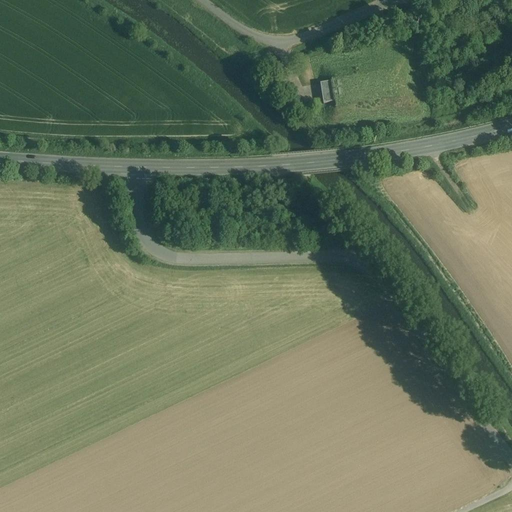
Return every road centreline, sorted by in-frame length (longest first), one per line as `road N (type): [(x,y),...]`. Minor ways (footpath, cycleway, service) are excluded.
road 1 (unclassified): [(135,168),(136,212),(160,253),(331,255),(365,265),(511,461)]
road 2 (secondary): [(135,168),(357,158),(511,127)]
road 3 (unclassified): [(201,0),(279,45),(395,0)]
road 4 (secondary): [(0,159),(135,168)]
